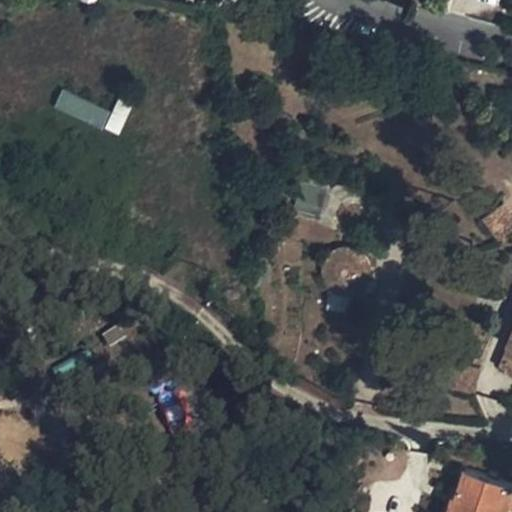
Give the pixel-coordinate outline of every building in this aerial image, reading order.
[(103,129),(111,114),(65,91),(57,105),(103,129)] [(511,324),(505,340),(508,342),(497,364),(511,371),(511,324)] [(453,382),(478,389),(483,367),(479,366),(458,361),(453,382)] [(443,511),(502,511),(507,497),(511,498),(511,474),(463,459),(455,487),(458,489),(456,501),(448,498),(443,511)] [(451,486),(448,498),(456,501),(458,489),(455,487),(451,486)]
